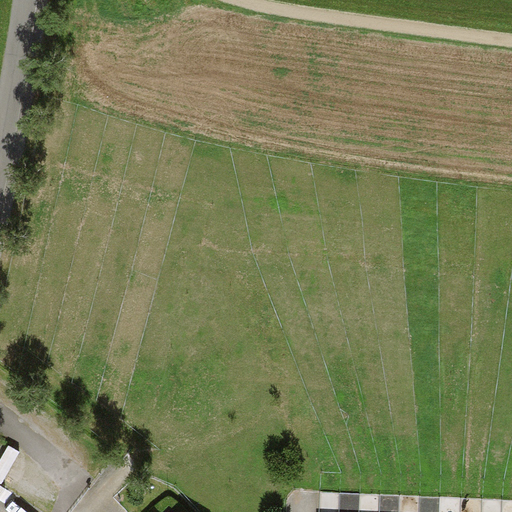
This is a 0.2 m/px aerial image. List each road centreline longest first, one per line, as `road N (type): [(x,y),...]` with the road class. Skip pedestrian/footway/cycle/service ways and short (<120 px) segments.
road 1 (unknown): [(227,0),(511,41)]
road 2 (unclassified): [(22,0),(0,141)]
